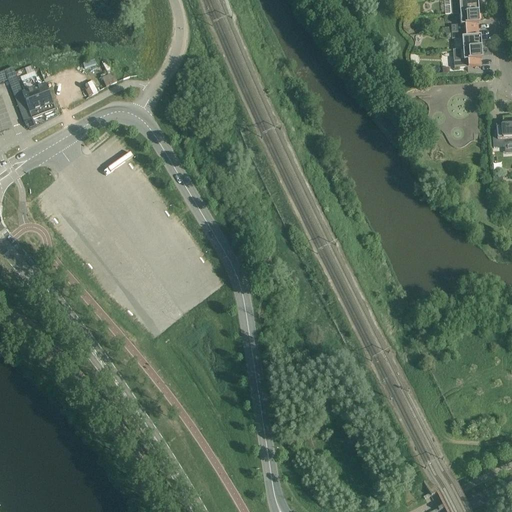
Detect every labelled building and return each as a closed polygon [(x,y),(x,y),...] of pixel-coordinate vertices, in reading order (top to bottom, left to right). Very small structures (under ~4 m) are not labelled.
[(475,0),(450,0),(452,15),(460,15),(478,13),(478,1),(476,1),(475,0)] [(460,25),(450,26),(451,33),(478,31),(477,25),(479,25),(478,13),(460,15),(460,25)] [(478,31),(451,33),(451,34),(451,39),(452,40),(461,39),(462,50),(481,48),(480,37),(478,37),(478,31)] [(456,50),(453,50),(453,51),(453,61),(454,69),(467,68),(481,67),(480,60),(482,60),(481,48),(462,50),(456,50)] [(109,61),(88,69),(96,91),(117,83),(109,61)] [(0,73),(0,83),(7,81),(14,97),(22,94),(13,69),(0,73)] [(26,76),(20,78),(23,85),(25,93),(22,94),(28,110),(31,120),(32,119),(55,111),(45,86),(41,87),(38,80),(37,80),(35,73),(32,74),(26,76)] [(497,129),(492,130),(493,142),(494,149),(505,148),(505,155),(511,154),(511,120),(507,121),(508,126),(497,127),(497,129)]
